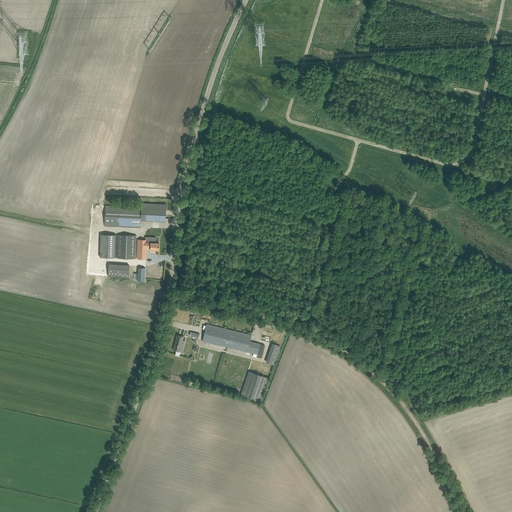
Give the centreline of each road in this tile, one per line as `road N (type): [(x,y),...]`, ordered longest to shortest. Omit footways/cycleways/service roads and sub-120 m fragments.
road 1 (unclassified): [(93,511),(156,340),(192,141),(246,0)]
road 2 (unknown): [(467,511),(407,411),(344,353),(296,328),(167,294)]
